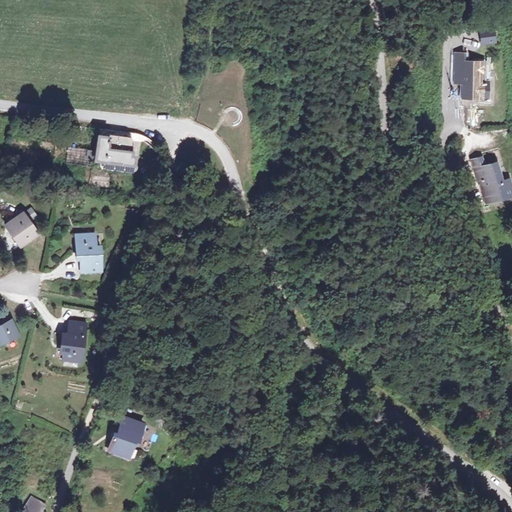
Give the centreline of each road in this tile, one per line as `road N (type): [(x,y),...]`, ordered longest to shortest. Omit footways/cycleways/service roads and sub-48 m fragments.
road 1 (residential): [(0,105),(183,128),(212,139),(226,154),(303,333),(337,370),(511,506)]
road 2 (unclassified): [(372,0),(400,206),(439,275),(511,341)]
road 3 (track): [(75,456),(127,274),(183,128)]
